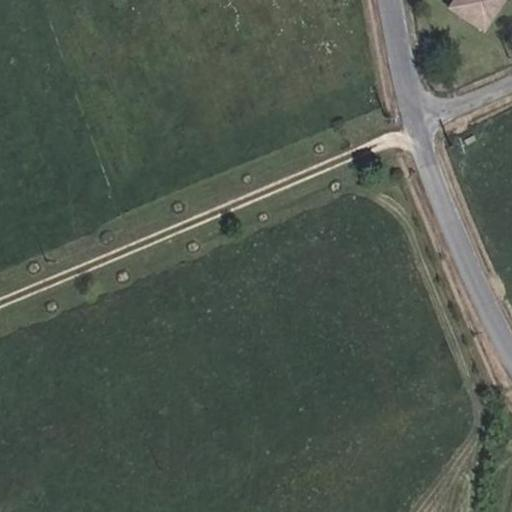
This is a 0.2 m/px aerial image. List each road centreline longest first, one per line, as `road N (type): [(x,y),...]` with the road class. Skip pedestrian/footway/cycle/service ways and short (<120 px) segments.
road 1 (unclassified): [(415,124),(511,337)]
road 2 (unclassified): [(389,0),(415,124)]
